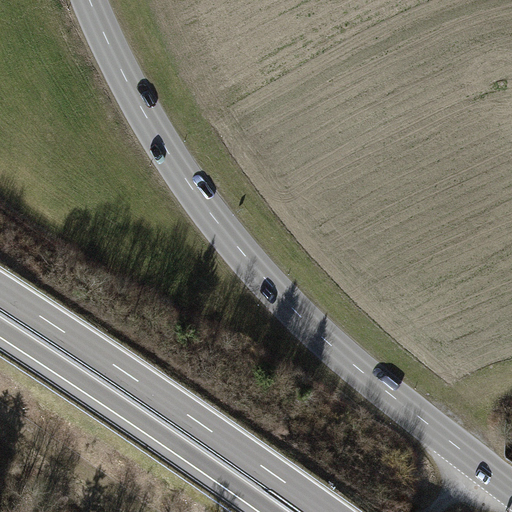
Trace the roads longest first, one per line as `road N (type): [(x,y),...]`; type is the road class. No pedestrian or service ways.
road 1 (secondary): [(89,0),(139,112),(225,236),(315,332),(511,491)]
road 2 (trunk): [(326,511),(0,290)]
road 3 (trunk): [(0,327),(271,511)]
